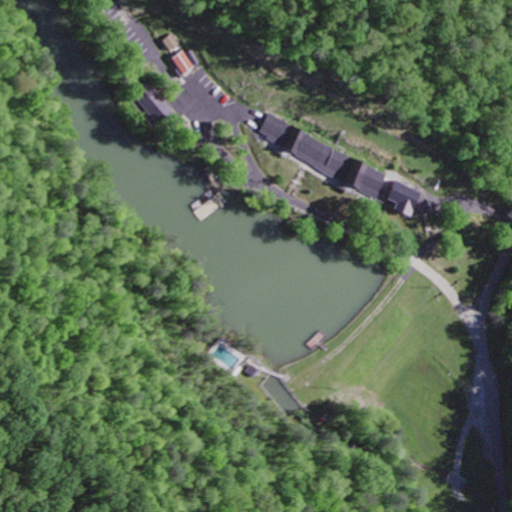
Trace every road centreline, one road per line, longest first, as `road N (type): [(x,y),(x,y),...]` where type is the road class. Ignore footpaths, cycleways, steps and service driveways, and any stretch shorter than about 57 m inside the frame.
road 1 (residential): [(261,179),(237,125),(217,114),(210,138),(226,159),(436,276),(478,332)]
road 2 (residential): [(507,511),(478,319),(511,243)]
